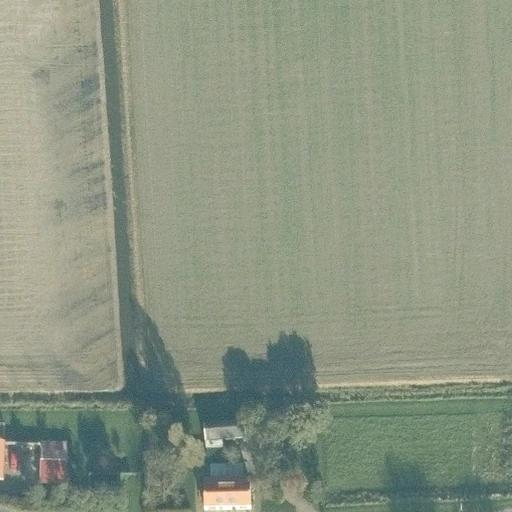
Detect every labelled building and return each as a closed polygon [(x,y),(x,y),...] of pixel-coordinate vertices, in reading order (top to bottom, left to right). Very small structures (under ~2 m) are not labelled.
[(204,445),(204,446),(229,443),(245,442),(245,440),(244,424),(202,428),(204,445)] [(170,433),(160,434),(162,445),(171,443),(180,445),(187,440),(185,431),(177,428),(170,433)] [(39,478),(39,487),(65,488),(66,454),(40,454),(39,478)] [(203,511),(250,511),(249,483),(242,483),(242,468),(210,469),(210,484),(203,484),(203,511)] [(104,502),(120,502),(120,485),(103,485),(104,502)]
